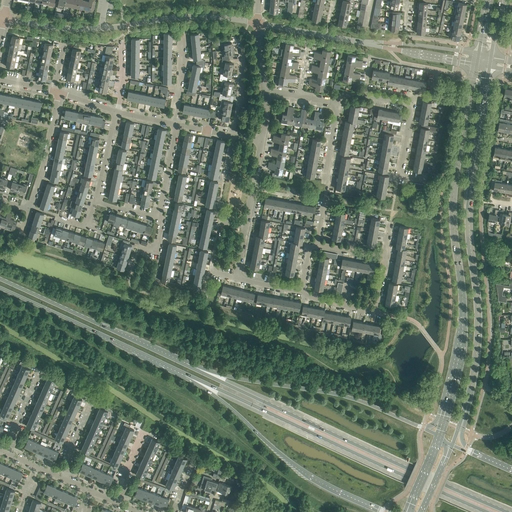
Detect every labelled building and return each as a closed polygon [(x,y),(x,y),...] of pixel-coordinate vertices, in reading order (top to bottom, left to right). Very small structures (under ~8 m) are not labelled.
[(84,9),(86,0),(83,0),(79,0),(78,8),(84,9)] [(89,0),(89,1),(86,0),(84,9),(85,9),(84,12),(89,13),(90,13),(90,10),(91,10),(92,11),(93,10),(93,7),(93,6),(92,6),(92,0),(89,0)] [(442,12),(444,0),(441,0),(440,8),(436,7),(436,10),(442,12)] [(343,1),(342,7),(350,9),(353,9),(355,2),(350,1),(350,2),(343,1)] [(461,34),(462,28),(453,26),(451,26),(450,32),(452,32),(461,34)] [(224,50),(234,49),(234,45),(233,45),(232,45),(232,43),(229,43),(228,37),(218,38),(218,46),(224,45),(224,50)] [(53,44),(45,43),(44,42),(43,45),(44,46),(44,49),(52,51),(53,44)] [(286,43),(285,49),(300,52),(301,49),(294,48),(294,44),(286,43)] [(111,56),(113,46),(106,46),(105,55),(106,55),(104,61),(113,63),(114,57),(111,56)] [(73,48),(72,55),(80,56),(83,57),(84,55),(80,54),(81,50),(73,48)] [(234,53),(234,49),(224,50),(224,56),(222,56),(222,59),(230,59),(230,56),(233,56),(233,54),(234,53)] [(300,56),(300,52),(285,49),(284,56),(292,58),(292,54),(300,56)] [(315,52),(314,55),(329,58),(331,51),(323,49),(322,53),(315,52)] [(201,59),(201,52),(193,53),(194,60),(197,59),(197,62),(203,63),(203,59),(201,59)] [(348,54),(347,61),(362,64),(363,61),(355,59),(356,56),(348,54)] [(328,65),(329,58),(314,55),(314,58),(321,59),(320,63),(328,65)] [(291,61),(292,58),(284,56),(282,63),(298,66),(298,62),(291,61)] [(230,62),(230,59),(222,59),(222,61),(226,62),(224,68),(233,70),(234,63),(230,62)] [(362,67),(362,64),(347,61),(345,68),(354,69),(354,66),(362,67)] [(203,66),(203,63),(197,62),(196,65),(193,64),(192,71),(200,72),(201,66),(203,66)] [(297,69),(298,66),(282,63),(281,69),(289,71),(290,67),(297,69)] [(327,71),(328,65),(320,63),(320,66),(312,65),(312,68),(327,71)] [(231,76),(233,70),(224,68),(223,75),(221,74),(220,77),(227,78),(228,76),(231,76)] [(326,78),(327,71),(312,68),(311,71),(318,73),(318,77),(326,78)] [(353,73),(354,69),(345,68),(344,75),(360,77),(360,74),(353,73)] [(289,74),(289,71),(281,69),(280,76),(295,79),(296,76),(289,74)] [(75,80),(76,74),(68,72),(67,78),(67,79),(67,82),(73,84),(74,80),(75,80)] [(109,81),(110,75),(102,73),(101,73),(99,79),(109,81)] [(295,82),(295,79),(280,76),(279,83),(287,84),(288,81),(295,82)] [(233,85),(233,83),(227,82),(227,78),(220,77),(220,80),(223,81),(222,85),(224,86),(224,88),(232,89),(233,89),(234,86),(234,85),(233,85)] [(325,85),(326,78),(318,77),(317,80),(310,78),(309,82),(325,85)] [(323,91),(325,85),(309,82),(309,85),(316,86),(315,90),(323,91)] [(231,96),(232,89),(224,88),(223,92),(214,91),(214,95),(220,97),(220,96),(227,98),(227,95),(231,96)] [(226,101),(227,98),(220,96),(220,97),(219,100),(222,100),(220,106),(223,107),(231,108),(233,102),(226,101)] [(164,106),(166,99),(159,98),(158,105),(164,106)] [(288,123),(291,107),(288,107),(287,115),(283,114),(281,122),(288,123)] [(295,124),(296,117),(293,116),(294,108),(291,107),(288,123),(295,124)] [(211,117),(212,111),(209,111),(209,109),(203,108),(201,116),(208,117),(208,116),(211,117)] [(302,125),(305,110),(302,109),(300,117),(296,117),(295,124),(302,125)] [(382,119),(384,110),(379,109),(378,114),(375,113),(374,119),(377,120),(377,118),(382,119)] [(309,127),(310,119),(306,118),(308,110),(305,110),(302,125),(309,127)] [(82,123),(84,113),(78,112),(77,120),(76,122),(82,123)] [(315,128),(318,112),(315,112),(314,120),(310,119),(309,127),(315,128)] [(321,113),(318,112),(315,128),(322,129),(323,126),(324,123),(324,122),(320,121),(321,113)] [(89,122),(91,115),(84,113),(82,123),(89,125),(89,122)] [(229,121),(230,115),(222,113),(221,119),(229,121)] [(103,117),(97,116),(95,124),(101,125),(101,127),(104,128),(105,121),(102,120),(103,117)] [(358,118),(349,116),(348,121),(354,122),(354,123),(365,124),(365,120),(357,119),(358,118)] [(504,131),(506,120),(500,119),(498,130),(504,131)] [(437,127),(430,126),(425,125),(424,128),(421,127),(420,133),(429,134),(429,131),(436,132),(437,127)] [(274,135),(273,138),(288,141),(290,134),(282,133),(281,136),(274,135)] [(287,148),(288,141),(273,138),(272,141),(280,143),(279,146),(287,148)] [(286,154),(287,148),(279,146),(279,150),(271,148),(271,151),(286,154)] [(499,159),(501,148),(495,147),(493,158),(499,159)] [(505,160),(507,149),(501,148),(499,159),(505,160)] [(285,161),(286,154),(271,151),(270,155),(277,156),(277,160),(285,161)] [(282,174),(284,168),(268,165),(268,168),(275,169),(274,173),(282,174)] [(0,185),(5,188),(7,183),(8,178),(4,177),(4,179),(0,177),(0,178),(0,185)] [(83,177),(81,183),(89,186),(91,180),(83,177)] [(500,191),(501,182),(501,181),(495,180),(495,179),(492,179),(490,190),(493,191),(494,190),(500,191)] [(17,191),(19,184),(16,183),(16,181),(13,180),(10,189),(17,191)] [(27,184),(24,183),(23,185),(19,184),(17,191),(24,194),(27,184)] [(48,183),(46,189),(53,191),(55,185),(48,183)] [(87,192),(89,186),(81,183),(79,189),(87,192)] [(53,191),(46,189),(44,195),(51,197),(53,191)] [(85,198),(87,192),(79,189),(78,196),(85,198)] [(51,197),(44,195),(42,201),(49,204),(51,197)] [(83,204),(85,198),(78,196),(76,202),(83,204)] [(47,210),(49,204),(42,201),(40,207),(47,210)] [(81,210),(83,204),(76,202),(74,208),(81,210)] [(174,209),(182,210),(184,211),(185,208),(182,208),(183,204),(175,202),(174,209)] [(79,216),(81,210),(74,208),(72,214),(79,216)] [(497,220),(498,210),(495,209),(494,215),(489,214),(488,220),(496,222),(497,220)] [(504,223),(505,214),(503,214),(503,210),(503,211),(498,210),(497,220),(499,221),(499,222),(504,223)] [(42,220),(44,214),(37,211),(35,218),(42,220)] [(0,226),(5,228),(10,213),(7,212),(6,217),(2,216),(0,222),(0,226)] [(12,213),(10,213),(5,228),(14,231),(17,222),(14,221),(14,220),(10,219),(12,213)] [(106,214),(104,223),(107,224),(108,221),(114,223),(116,215),(110,213),(109,215),(106,214)] [(120,224),(122,217),(116,215),(114,223),(120,224)] [(126,226),(128,219),(122,217),(120,224),(126,226)] [(40,226),(42,220),(35,218),(33,224),(40,226)] [(132,228),(134,221),(128,219),(126,226),(132,228)] [(138,230),(140,223),(134,221),(132,228),(138,230)] [(144,232),(146,225),(140,223),(138,230),(144,232)] [(38,232),(40,226),(33,224),(31,230),(38,232)] [(146,225),(144,232),(143,234),(149,236),(152,227),(146,225)] [(60,237),(62,229),(56,227),(55,231),(53,230),(51,236),(54,237),(54,235),(60,237)] [(66,239),(69,231),(62,229),(60,237),(66,239)] [(36,238),(38,232),(31,230),(29,236),(36,238)] [(72,240),(75,233),(69,231),(66,239),(72,240)] [(78,242),(81,235),(75,233),(72,240),(78,242)] [(84,246),(84,244),(87,237),(81,235),(78,242),(78,244),(84,246)] [(90,246),(93,239),(87,237),(84,244),(90,246)] [(96,248),(99,241),(93,239),(90,246),(96,248)] [(129,241),(123,239),(122,243),(124,243),(122,249),(130,251),(132,245),(128,244),(129,241)] [(103,250),(105,243),(99,241),(96,248),(103,250)] [(128,258),(130,251),(122,249),(121,255),(128,258)] [(126,264),(128,258),(121,255),(119,261),(126,264)] [(124,270),(126,264),(119,261),(117,267),(124,270)] [(226,295),(229,286),(223,285),(222,290),(219,289),(217,295),(220,296),(221,294),(226,295)] [(256,303),(257,300),(253,299),(255,293),(249,292),(247,301),(253,302),(252,304),(256,305),(256,303)] [(22,365),(19,372),(27,375),(30,369),(29,368),(25,367),(26,364),(21,361),(19,364),(22,365)] [(25,381),(27,375),(19,372),(17,378),(25,381)] [(48,377),(45,383),(53,387),(56,381),(59,382),(60,379),(54,376),(53,379),(49,377),(48,377)] [(22,387),(25,381),(17,378),(14,384),(22,387)] [(53,387),(45,383),(43,389),(51,393),(53,387)] [(19,393),(22,387),(14,384),(11,390),(19,393)] [(51,393),(43,389),(40,395),(48,399),(51,393)] [(17,399),(19,393),(11,390),(8,396),(17,399)] [(74,396),(71,402),(80,405),(82,399),(81,399),(77,397),(78,394),(73,392),(71,395),(74,396)] [(48,399),(40,395),(37,401),(45,405),(48,399)] [(14,405),(17,399),(8,396),(6,402),(14,405)] [(43,411),(45,405),(37,401),(35,407),(43,411)] [(11,411),(14,405),(6,402),(3,408),(11,411)] [(77,411),(80,405),(71,402),(69,408),(77,411)] [(43,411),(35,407),(32,413),(40,417),(43,411)] [(100,407),(97,413),(105,417),(108,411),(111,412),(112,409),(106,407),(105,410),(101,408),(100,407)] [(8,418),(11,411),(3,408),(0,414),(1,414),(8,417),(8,418)] [(74,417),(77,411),(69,408),(66,414),(74,417)] [(40,417),(32,413),(29,419),(37,423),(40,417)] [(105,417),(97,413),(95,420),(103,423),(105,417)] [(71,423),(74,417),(66,414),(63,420),(71,423)] [(37,423),(29,419),(26,426),(27,426),(34,429),(37,423)] [(69,429),(71,423),(63,420),(61,426),(69,429)] [(103,423),(95,420),(92,426),(100,429),(103,423)] [(126,426),(123,432),(132,436),(134,430),(133,429),(129,428),(131,425),(125,422),(124,425),(126,426)] [(66,436),(69,429),(61,426),(58,432),(66,436)] [(100,429),(92,426),(89,432),(97,435),(100,429)] [(129,442),(132,436),(123,432),(121,431),(119,438),(121,438),(129,442)] [(63,442),(66,436),(58,432),(55,438),(56,439),(62,442),(63,442)] [(97,435),(89,432),(87,438),(95,441),(97,435)] [(152,438),(149,444),(158,448),(160,441),(163,443),(164,440),(158,437),(157,440),(153,438),(152,438)] [(31,449),(34,441),(28,438),(28,439),(25,445),(24,446),(31,449)] [(95,441),(87,438),(84,444),(92,447),(95,441)] [(126,448),(129,442),(121,438),(118,444),(126,448)] [(37,452),(40,444),(34,441),(31,449),(37,452)] [(43,454),(46,446),(40,444),(37,452),(43,454)] [(92,447),(84,444),(81,450),(82,450),(88,453),(89,454),(92,447)] [(123,454),(126,448),(118,444),(115,450),(123,454)] [(158,448),(149,444),(147,450),(155,454),(158,448)] [(49,457),(52,449),(46,446),(43,454),(49,457)] [(59,452),(52,449),(49,457),(55,460),(55,459),(58,453),(59,452)] [(121,460),(123,454),(115,450),(113,457),(121,460)] [(155,454),(147,450),(144,456),(152,460),(155,454)] [(179,455),(176,461),(184,465),(187,458),(186,458),(182,456),(183,453),(178,451),(176,454),(179,455)] [(152,460),(144,456),(141,462),(149,466),(152,460)] [(118,467),(121,460),(113,457),(110,463),(111,463),(117,466),(118,467)] [(182,471),(184,465),(176,461),(174,467),(182,471)] [(149,466),(141,462),(139,468),(147,472),(149,466)] [(86,474),(89,465),(83,463),(82,463),(80,470),(79,470),(79,471),(86,474)] [(7,475),(11,467),(5,464),(1,472),(7,475)] [(92,476),(95,468),(89,465),(86,474),(92,476)] [(13,478),(17,470),(11,467),(7,475),(13,478)] [(179,477),(182,471),(174,467),(171,473),(179,477)] [(97,479),(101,471),(95,468),(92,476),(97,479)] [(147,472),(139,468),(136,475),(137,475),(143,478),(144,478),(147,472)] [(214,473),(212,477),(219,479),(223,469),(222,468),(219,468),(217,474),(214,473)] [(23,473),(17,470),(13,478),(20,481),(20,480),(23,473)] [(103,482),(107,473),(101,471),(97,479),(103,482)] [(114,476),(113,476),(107,473),(103,482),(110,484),(110,483),(113,477),(114,476)] [(176,483),(179,477),(171,473),(168,479),(176,483)] [(173,489),(176,483),(168,479),(165,485),(166,486),(173,489)] [(216,490),(217,486),(218,483),(211,480),(211,481),(203,479),(201,488),(211,491),(212,489),(216,490)] [(220,482),(218,486),(217,491),(228,494),(229,490),(230,490),(231,486),(220,482)] [(50,494),(53,486),(47,483),(47,484),(46,487),(44,489),(44,490),(44,491),(50,494)] [(56,497),(60,489),(53,486),(50,494),(56,497)] [(141,498),(144,489),(137,487),(137,488),(135,494),(134,495),(141,498)] [(13,497),(15,490),(14,490),(8,488),(7,488),(5,494),(13,497)] [(62,500),(65,491),(60,489),(56,497),(62,500)] [(147,500),(150,492),(144,489),(141,498),(147,500)] [(68,502),(72,494),(65,491),(62,500),(68,502)] [(153,502),(156,494),(150,492),(147,500),(153,502)] [(11,503),(13,497),(5,494),(3,501),(11,503)] [(78,497),(72,494),(68,502),(74,505),(75,504),(77,498),(78,498),(78,497)] [(160,505),(163,497),(156,494),(153,502),(160,505)] [(169,500),(169,499),(163,497),(160,505),(166,507),(166,506),(169,500)] [(40,502),(34,500),(33,499),(31,506),(39,509),(41,502),(40,502)] [(9,510),(11,503),(3,501),(1,507),(9,510)] [(193,511),(195,507),(188,505),(183,503),(181,508),(186,509),(185,511),(193,511)]
